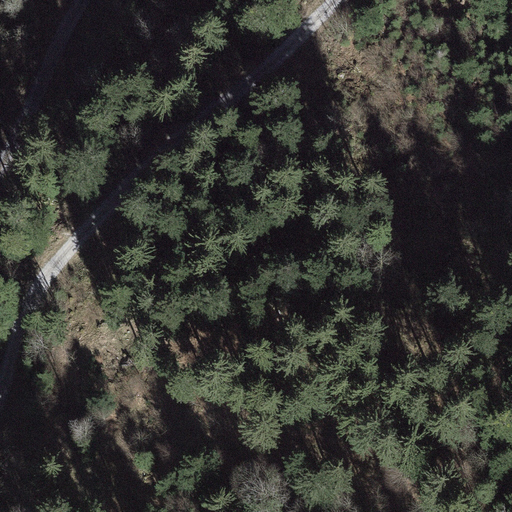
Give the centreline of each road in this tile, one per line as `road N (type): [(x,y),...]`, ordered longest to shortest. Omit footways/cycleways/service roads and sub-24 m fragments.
road 1 (track): [(342,0),(104,208),(34,295),(0,392)]
road 2 (track): [(0,164),(80,0)]
